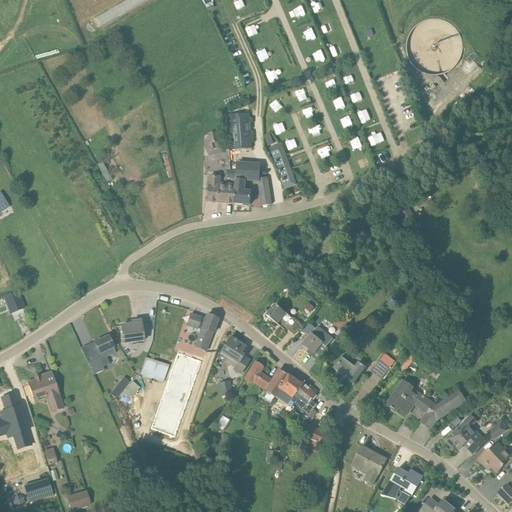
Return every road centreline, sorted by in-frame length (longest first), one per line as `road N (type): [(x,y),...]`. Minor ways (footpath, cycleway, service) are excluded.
road 1 (residential): [(433,460),(343,411),(193,295),(119,286)]
road 2 (residential): [(0,359),(119,286)]
